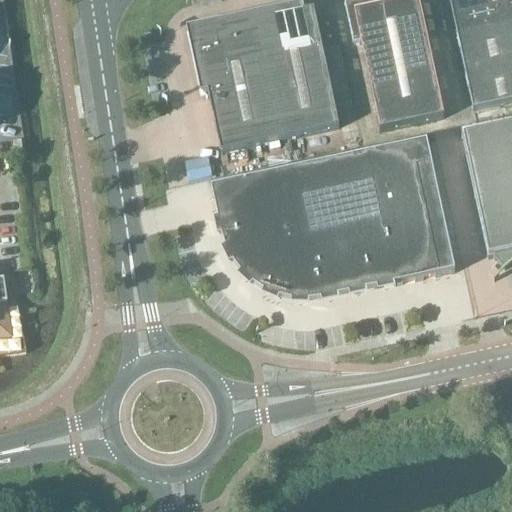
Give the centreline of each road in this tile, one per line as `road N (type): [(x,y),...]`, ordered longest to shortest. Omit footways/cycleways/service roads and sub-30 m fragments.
road 1 (tertiary): [(149,365),(90,0)]
road 2 (unclassified): [(223,411),(511,357)]
